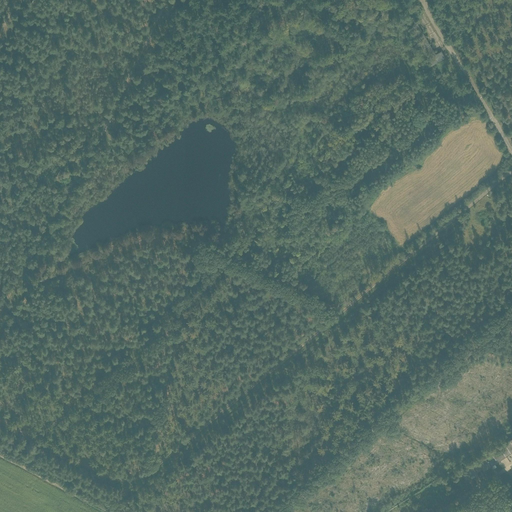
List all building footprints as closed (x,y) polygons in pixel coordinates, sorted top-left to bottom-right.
[(66,0),(31,0),(28,5),(55,20),(66,0)] [(209,12),(188,0),(180,0),(170,18),(197,33),(209,12)] [(479,0),(462,0),(460,2),(469,18),(485,9),(479,0)] [(51,38),(24,23),(12,44),(38,59),(51,38)] [(417,24),(408,30),(430,67),(445,58),(441,51),(436,54),(417,24)] [(192,52),(166,37),(153,58),(180,73),(192,52)] [(29,77),(2,62),(0,65),(0,89),(16,99),(29,77)] [(172,94),(145,79),(133,100),(160,115),(172,94)] [(152,131),(126,116),(113,137),(140,152),(152,131)] [(58,296),(31,281),(19,303),(45,318),(58,296)] [(36,337),(9,322),(0,337),(0,344),(23,358),(36,337)] [(13,376),(0,368),(0,397),(13,376)] [(33,388),(19,415),(40,427),(55,400),(33,388)] [(94,422),(79,448),(101,460),(116,433),(94,422)] [(475,477),(473,475),(483,469),(484,471),(492,465),(494,468),(496,466),(495,464),(511,452),(511,438),(478,461),(478,462),(462,472),(466,479),(470,477),(471,479),(475,477)] [(413,508),(416,511),(423,508),(420,503),(413,508)]
